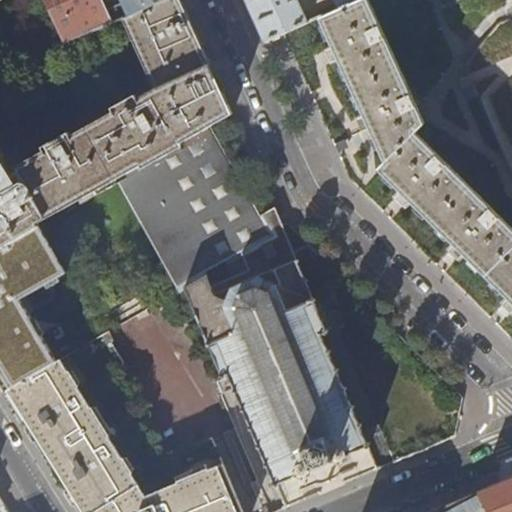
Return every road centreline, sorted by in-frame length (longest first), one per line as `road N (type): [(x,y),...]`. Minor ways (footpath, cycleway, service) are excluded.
road 1 (residential): [(511,397),(307,195),(222,0)]
road 2 (residential): [(351,511),(511,443)]
